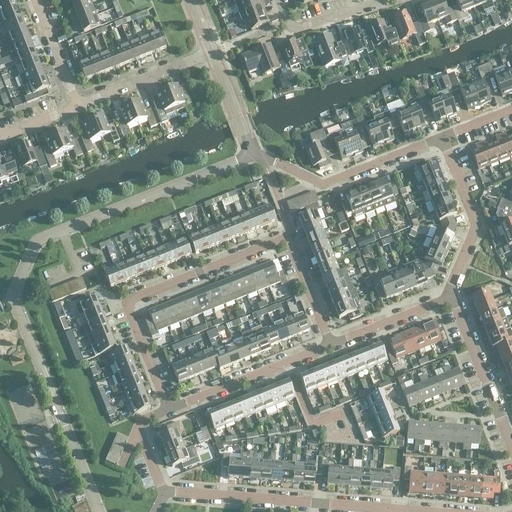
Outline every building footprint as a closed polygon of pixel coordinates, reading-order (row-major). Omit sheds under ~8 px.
[(6,0),(0,2),(0,13),(0,14),(17,8),(13,0),(6,0)] [(89,0),(78,0),(71,3),(75,13),(92,6),(89,0)] [(244,0),(235,4),(238,13),(268,2),(267,0),(244,0)] [(431,4),(437,22),(444,19),(446,26),(457,21),(452,9),(446,11),(441,0),(431,4)] [(452,9),(457,21),(458,23),(468,19),(465,12),(473,9),(469,0),(455,0),(458,6),(452,9)] [(469,0),(473,9),(481,6),(483,12),(493,8),(490,0),(469,0)] [(242,23),(247,21),(264,14),(262,10),(264,9),(265,7),(269,5),(268,2),(238,13),(242,23)] [(423,35),(434,31),(431,24),(437,22),(431,4),(420,9),(424,20),(418,22),(418,23),(423,35)] [(92,6),(75,13),(79,23),(96,16),(92,6)] [(17,8),(0,14),(4,25),(21,18),(17,8)] [(268,24),(268,26),(278,22),(276,16),(270,19),(268,18),(266,19),(264,14),(247,21),(251,31),(268,24)] [(417,41),(419,47),(427,44),(425,38),(424,38),(423,35),(418,23),(411,26),(406,14),(394,18),(400,35),(412,30),(417,41)] [(498,14),(492,16),(495,27),(501,25),(498,14)] [(96,16),(79,23),(84,33),(100,27),(96,16)] [(21,18),(4,25),(8,35),(25,28),(21,18)] [(382,22),(369,27),(377,46),(386,43),(389,50),(399,46),(394,32),(392,28),(386,31),(382,22)] [(472,38),(484,34),(481,26),(469,30),(472,38)] [(25,28),(8,35),(12,45),(29,38),(25,28)] [(357,28),(342,34),(351,56),(366,50),(368,55),(373,69),(380,67),(374,52),(368,38),(362,40),(357,28)] [(233,31),(228,33),(231,41),(236,38),(233,31)] [(149,36),(155,53),(166,49),(159,32),(149,36)] [(139,40),(145,57),(155,53),(149,36),(139,40)] [(339,61),(346,58),(341,45),(334,48),(330,37),(315,43),(324,66),(339,61)] [(29,38),(12,45),(16,55),(33,48),(29,38)] [(129,44),(135,61),(145,57),(139,40),(129,44)] [(298,59),(300,58),(305,69),(312,67),(308,58),(306,53),(306,52),(300,54),(294,42),(282,46),(289,63),(290,68),(300,64),(298,59)] [(119,48),(125,65),(135,61),(129,44),(119,48)] [(269,46),(255,51),(255,52),(242,57),(248,72),(261,67),(265,75),(279,70),(282,78),(287,76),(282,63),(277,65),(269,46)] [(33,48),(16,55),(20,65),(37,58),(33,48)] [(109,52),(115,69),(125,65),(119,48),(109,52)] [(98,56),(105,73),(115,69),(109,52),(98,56)] [(88,60),(95,77),(105,73),(98,56),(88,60)] [(24,75),(41,68),(37,58),(20,65),(24,75)] [(95,77),(88,60),(78,64),(85,81),(95,77)] [(490,63),(483,66),(487,78),(494,75),(493,71),(490,63)] [(483,66),(477,68),(481,80),(487,78),(483,66)] [(503,67),(493,71),(494,75),(495,78),(502,97),(507,95),(511,94),(511,89),(506,74),(503,67)] [(45,78),(44,78),(41,68),(24,75),(28,85),(45,78)] [(447,76),(454,91),(460,89),(455,77),(454,74),(447,76)] [(448,94),(454,91),(447,76),(441,79),(448,94)] [(38,100),(36,94),(51,88),(46,77),(44,78),(45,78),(28,85),(23,87),(27,97),(24,98),(27,104),(38,100)] [(287,77),(281,80),(284,88),(290,86),(287,77)] [(472,87),(480,108),(485,104),(490,101),(483,83),(472,87)] [(173,86),(167,89),(176,113),(185,109),(188,114),(194,112),(188,96),(184,97),(179,86),(174,88),(173,86)] [(480,108),(472,87),(460,92),(468,111),(474,108),(479,108),(480,108)] [(159,100),(153,103),(156,109),(162,124),(168,122),(166,116),(176,113),(167,89),(160,92),(160,93),(157,94),(159,100)] [(449,97),(439,101),(446,119),(449,118),(449,119),(457,116),(449,97)] [(19,100),(12,102),(15,109),(21,106),(19,100)] [(129,104),(137,124),(147,120),(150,129),(157,127),(150,111),(148,112),(143,100),(137,103),(136,101),(129,104)] [(446,119),(439,101),(430,105),(427,100),(421,103),(426,115),(432,113),(436,124),(444,121),(444,120),(446,119)] [(407,112),(415,131),(417,130),(418,131),(426,128),(421,117),(426,115),(421,103),(416,105),(415,104),(410,106),(412,110),(407,112)] [(137,124),(129,104),(122,107),(123,108),(119,109),(124,121),(118,124),(125,139),(131,137),(128,128),(137,124)] [(390,115),(395,127),(400,125),(405,136),(413,133),(412,132),(415,131),(407,112),(406,109),(390,115)] [(383,144),(384,144),(386,143),(386,144),(394,141),(390,129),(395,127),(390,115),(389,113),(373,119),(374,121),(383,144)] [(92,118),(101,139),(110,135),(113,144),(120,141),(113,125),(110,127),(105,115),(100,117),(99,116),(92,118)] [(92,118),(86,121),(86,123),(83,124),(87,136),(81,138),(88,154),(94,152),(90,143),(101,139),(92,118)] [(362,118),(356,121),(359,127),(364,140),(369,137),(373,149),(381,146),(381,145),(383,144),(374,121),(364,125),(362,118)] [(352,127),(342,131),(345,139),(352,156),(354,155),(355,156),(363,153),(358,142),(364,140),(359,127),(356,121),(350,123),(352,127)] [(55,133),(62,154),(72,150),(76,159),(82,156),(76,140),(72,142),(68,130),(62,132),(62,131),(55,133)] [(324,131),(323,130),(309,136),(313,145),(311,146),(306,149),(313,167),(318,165),(320,170),(331,166),(327,154),(332,152),(324,131)] [(342,131),(326,137),(332,152),(337,150),(342,161),(350,158),(349,157),(352,156),(345,139),(342,131)] [(62,154),(55,133),(47,136),(48,137),(45,138),(50,151),(44,153),(50,169),(57,166),(53,157),(62,154)] [(500,136),(509,158),(511,156),(511,137),(506,140),(504,134),(500,136)] [(492,145),(498,162),(509,158),(500,136),(496,137),(497,143),(492,145)] [(479,144),(488,166),(498,162),(492,145),(487,148),(484,142),(479,144)] [(40,149),(39,149),(34,151),(32,149),(30,144),(16,149),(23,168),(37,163),(39,170),(46,167),(40,149)] [(488,166),(479,144),(475,145),(477,151),(471,154),(478,170),(488,166)] [(0,182),(0,180),(8,178),(7,175),(16,172),(12,161),(7,163),(3,161),(1,155),(0,155),(0,186),(2,186),(0,182)] [(423,182),(440,175),(436,165),(433,166),(431,160),(417,166),(420,172),(419,172),(423,182)] [(21,175),(16,177),(19,185),(24,183),(21,175)] [(440,175),(423,182),(427,192),(445,185),(440,175)] [(375,185),(385,208),(395,204),(392,198),(398,195),(393,182),(387,184),(386,181),(375,185)] [(365,189),(374,212),(385,208),(375,185),(365,189)] [(445,185),(427,192),(431,202),(449,195),(445,185)] [(355,193),(364,216),(374,212),(365,189),(355,193)] [(309,194),(313,205),(317,204),(319,203),(314,192),(309,194)] [(341,203),(346,216),(352,214),(354,220),(364,216),(355,193),(345,197),(346,200),(341,203)] [(303,196),(307,208),(313,205),(309,194),(303,196)] [(435,212),(453,205),(449,195),(431,202),(435,212)] [(297,199),(302,210),(305,209),(307,208),(303,196),(297,199)] [(292,201),(296,212),(302,210),(297,199),(292,201)] [(499,205),(510,210),(511,205),(511,203),(501,199),(499,205)] [(286,203),(291,214),(296,212),(292,201),(286,203)] [(487,206),(502,212),(508,215),(510,210),(499,205),(490,201),(487,206)] [(303,228),(320,221),(316,212),(320,210),(317,204),(313,205),(307,208),(305,209),(307,214),(299,218),(303,228)] [(259,210),(265,226),(276,222),(269,205),(259,210)] [(442,227),(457,227),(453,217),(457,216),(453,205),(435,212),(439,222),(440,222),(442,227)] [(255,230),(265,226),(259,210),(249,214),(255,230)] [(500,226),(504,237),(511,234),(511,221),(511,222),(509,215),(508,215),(502,212),(501,215),(505,224),(500,226)] [(255,230),(249,214),(239,218),(245,234),(255,230)] [(245,234),(239,218),(229,222),(235,238),(245,234)] [(303,228),(307,238),(323,232),(319,222),(320,222),(320,221),(303,228)] [(219,226),(225,242),(235,238),(229,222),(219,226)] [(345,223),(338,226),(341,233),(348,230),(349,230),(346,223),(345,223)] [(209,230),(215,246),(225,242),(219,226),(209,230)] [(433,240),(450,247),(455,237),(452,236),(457,227),(442,227),(440,231),(437,230),(433,240)] [(199,234),(205,250),(215,246),(209,230),(199,234)] [(323,232),(307,238),(311,248),(327,242),(323,232)] [(205,250),(199,234),(188,238),(195,254),(205,250)] [(511,234),(504,237),(508,246),(503,248),(506,254),(511,251),(511,234)] [(174,243),(181,260),(191,256),(184,239),(174,243)] [(429,250),(446,257),(450,247),(433,240),(429,250)] [(327,242),(311,248),(315,258),(331,252),(327,242)] [(164,247),(171,264),(181,260),(174,243),(164,247)] [(154,251),(160,268),(171,264),(164,247),(154,251)] [(370,247),(362,250),(364,256),(372,253),(370,247)] [(424,266),(435,277),(439,266),(442,267),(446,257),(429,250),(424,260),(426,261),(424,266)] [(144,255),(150,272),(160,268),(154,251),(144,255)] [(331,252),(315,258),(319,268),(335,262),(331,252)] [(134,259),(140,276),(150,272),(144,255),(134,259)] [(124,263),(130,280),(140,276),(134,259),(124,263)] [(408,266),(417,288),(427,284),(425,281),(435,277),(424,266),(420,267),(418,261),(408,266)] [(335,262),(319,268),(323,278),(339,272),(335,262)] [(130,280),(124,263),(114,267),(120,284),(130,280)] [(272,263),(261,267),(269,288),(274,286),(280,284),(281,286),(287,284),(282,272),(277,274),(272,263)] [(397,270),(406,292),(417,288),(408,266),(397,270)] [(120,284),(114,267),(103,271),(110,288),(120,284)] [(261,267),(249,272),(258,292),(268,288),(269,288),(261,267)] [(339,272),(323,279),(327,289),(343,282),(349,280),(345,270),(339,272)] [(389,279),(396,296),(406,292),(397,270),(387,274),(389,279)] [(249,272),(238,276),(246,297),(258,292),(249,272)] [(227,281),(235,301),(246,297),(238,276),(227,281)] [(76,281),(80,292),(86,290),(82,279),(76,281)] [(396,296),(389,279),(379,283),(379,284),(374,286),(379,299),(385,297),(386,301),(396,296)] [(343,282),(327,289),(331,299),(347,292),(352,290),(353,290),(349,280),(343,282)] [(70,283),(75,294),(80,292),(76,281),(70,283)] [(216,285),(224,306),(235,301),(227,281),(216,285)] [(65,285),(69,296),(75,294),(70,283),(65,285)] [(59,288),(64,299),(69,296),(65,285),(59,288)] [(216,285),(204,290),(213,310),(224,306),(216,285)] [(58,301),(64,299),(59,288),(54,290),(58,301)] [(58,301),(54,290),(51,291),(48,292),(52,303),(55,302),(58,301)] [(193,294),(201,315),(213,310),(204,290),(193,294)] [(347,292),(331,299),(335,309),(356,301),(352,290),(347,292)] [(488,291),(472,297),(476,308),(492,301),(488,291)] [(193,294),(182,298),(190,319),(201,315),(193,294)] [(75,306),(79,317),(84,315),(83,315),(100,308),(96,298),(75,306)] [(182,298),(171,303),(179,324),(190,319),(182,298)] [(356,301),(335,309),(339,319),(348,316),(350,321),(362,316),(359,310),(356,301)] [(492,301),(476,308),(480,318),(496,311),(492,301)] [(171,303),(159,307),(168,328),(179,324),(171,303)] [(276,306),(266,310),(268,315),(278,311),(276,306)] [(151,319),(145,321),(152,338),(158,335),(157,333),(168,328),(159,307),(148,312),(151,319)] [(87,325),(104,318),(100,308),(83,315),(84,315),(87,325)] [(496,311),(480,318),(484,328),(500,321),(506,319),(502,309),(496,311)] [(266,310),(256,314),(258,319),(268,315),(266,310)] [(293,319),(299,335),(310,331),(303,315),(293,319)] [(87,325),(83,327),(87,337),(91,335),(108,328),(104,318),(87,325)] [(283,323),(289,339),(299,335),(293,319),(283,323)] [(500,321),(484,328),(488,338),(510,329),(506,319),(500,321)] [(422,327),(430,347),(441,342),(444,350),(446,349),(450,347),(444,331),(438,334),(434,322),(422,327)] [(273,327),(279,343),(289,339),(283,323),(273,327)] [(269,347),(270,347),(279,343),(273,327),(262,331),(263,334),(264,334),(269,347)] [(411,331),(419,351),(430,347),(422,327),(411,331)] [(91,335),(87,337),(91,347),(95,345),(112,338),(108,328),(91,335)] [(260,354),(271,350),(270,347),(269,347),(264,334),(263,334),(262,331),(261,328),(251,331),(260,354)] [(511,334),(510,329),(488,338),(492,348),(492,349),(496,347),(508,341),(511,339),(511,334)] [(215,330),(205,334),(208,342),(212,341),(218,338),(215,330)] [(260,354),(251,331),(241,335),(243,342),(244,342),(250,358),(260,354)] [(400,336),(407,355),(419,351),(411,331),(400,336)] [(392,366),(398,363),(397,360),(407,355),(400,336),(388,340),(393,352),(387,354),(392,366)] [(112,338),(95,345),(100,355),(116,349),(112,339),(112,338)] [(240,362),(234,346),(231,339),(221,343),(224,350),(230,366),(240,362)] [(508,341),(496,347),(500,357),(511,351),(511,339),(508,341)] [(244,342),(243,342),(234,346),(240,362),(250,358),(244,342)] [(370,349),(377,366),(387,362),(381,345),(370,349)] [(114,365),(130,358),(126,348),(110,354),(114,365)] [(360,353),(367,370),(377,366),(370,349),(360,353)] [(62,361),(68,360),(65,350),(60,351),(62,361)] [(219,370),(230,366),(224,350),(214,353),(213,354),(219,367),(218,368),(219,370)] [(213,354),(214,353),(213,351),(202,355),(209,371),(218,368),(219,367),(213,354)] [(511,351),(500,357),(504,367),(511,363),(511,351)] [(350,357),(357,374),(367,370),(360,353),(350,357)] [(192,359),(199,375),(209,371),(202,355),(192,359)] [(340,361),(347,378),(357,374),(350,357),(340,361)] [(114,365),(118,374),(118,375),(134,368),(130,358),(114,365)] [(182,363),(189,379),(199,375),(192,359),(182,363)] [(330,365),(337,382),(347,378),(340,361),(330,365)] [(178,383),(189,379),(182,363),(172,367),(178,383)] [(320,369),(327,386),(337,382),(330,365),(320,369)] [(445,368),(454,390),(465,386),(459,369),(451,372),(448,367),(445,368)] [(118,375),(118,374),(113,376),(118,387),(122,385),(138,378),(134,368),(118,375)] [(436,378),(443,395),(454,390),(445,368),(443,369),(441,369),(444,375),(436,378)] [(310,373),(317,390),(327,386),(320,369),(310,373)] [(317,390),(310,373),(300,378),(306,394),(317,390)] [(423,377),(431,399),(443,395),(436,378),(428,381),(426,376),(423,377)] [(414,387),(420,403),(431,399),(423,377),(419,378),(421,384),(414,387)] [(126,395),(142,388),(138,378),(122,385),(126,395)] [(278,386),(285,403),(295,398),(289,382),(278,386)] [(400,386),(409,408),(420,403),(414,387),(406,390),(404,384),(400,386)] [(268,390),(275,407),(285,403),(278,386),(268,390)] [(146,398),(142,388),(126,395),(130,405),(146,398)] [(258,394),(265,411),(275,407),(268,390),(258,394)] [(383,392),(366,398),(370,408),(387,402),(383,392)] [(248,398),(255,415),(265,411),(258,394),(248,398)] [(146,398),(130,405),(134,415),(151,409),(146,398)] [(238,402),(245,419),(255,415),(248,398),(238,402)] [(235,423),(245,419),(238,402),(228,406),(235,423)] [(387,402),(370,408),(375,419),(391,412),(387,402)] [(235,423),(228,406),(218,410),(225,427),(235,423)] [(225,427),(218,410),(208,414),(214,431),(225,427)] [(391,412),(375,419),(378,429),(384,426),(395,422),(391,412)] [(395,422),(384,426),(378,429),(383,439),(399,432),(395,422)] [(408,422),(407,440),(415,440),(415,447),(418,447),(420,423),(408,422)] [(160,437),(164,447),(181,440),(177,430),(181,429),(178,423),(166,427),(168,433),(160,437)] [(420,423),(418,447),(422,447),(423,441),(431,442),(432,424),(420,423)] [(432,424),(431,442),(439,442),(439,449),(442,449),(444,425),(432,424)] [(444,425),(442,449),(443,449),(446,449),(447,443),(455,444),(456,426),(444,425)] [(456,426),(455,444),(463,444),(463,451),(466,451),(468,427),(456,426)] [(468,427),(466,451),(470,451),(471,445),(479,446),(481,428),(468,427)] [(211,440),(206,428),(200,430),(205,442),(211,440)] [(314,439),(321,436),(319,430),(312,433),(314,439)] [(115,439),(126,444),(128,438),(117,434),(115,439)] [(396,438),(396,446),(403,447),(404,438),(396,438)] [(112,445),(123,450),(126,444),(115,439),(112,445)] [(181,440),(164,447),(168,457),(185,450),(181,440)] [(110,450),(121,455),(123,450),(112,445),(110,450)] [(108,456),(119,461),(121,455),(110,450),(108,456)] [(185,450),(168,457),(172,468),(181,464),(183,470),(200,463),(197,457),(189,460),(185,450)] [(238,479),(240,460),(230,459),(230,456),(223,455),(222,468),(228,468),(227,478),(238,479)] [(116,466),(119,461),(108,456),(105,461),(116,466)] [(254,457),(249,456),(249,457),(247,458),(246,459),(246,460),(240,460),(238,479),(249,480),(251,461),(253,461),(254,457)] [(262,462),(260,480),(271,481),(272,463),(275,463),(275,459),(270,458),(270,459),(268,460),(268,461),(267,462),(262,462)] [(305,462),(305,465),(304,484),(315,485),(315,475),(321,476),(322,463),(323,458),(319,458),(316,458),(316,463),(305,462)] [(297,460),(292,460),(292,464),(283,463),(282,482),(293,483),(294,464),(297,465),(297,460)] [(251,461),(249,480),(260,480),(262,462),(253,461),(251,461)] [(272,463),(271,481),(282,482),(283,463),(275,463),(272,463)] [(322,463),(321,476),(327,476),(327,486),(338,487),(339,468),(329,467),(329,464),(322,463)] [(294,464),(293,483),(304,484),(305,465),(297,465),(294,464)] [(353,465),(348,464),(348,469),(339,468),(338,487),(348,488),(350,469),(353,469),(353,465)] [(375,467),(370,466),(369,470),(361,470),(359,489),(370,489),(372,471),(374,471),(375,467)] [(403,481),(409,481),(408,493),(420,494),(422,473),(411,472),(411,468),(404,468),(403,481)] [(359,489),(361,470),(353,469),(350,469),(348,488),(359,489)] [(383,472),(381,490),(392,491),(393,482),(399,482),(400,469),(393,469),(393,472),(383,472)] [(501,475),(499,470),(493,472),(494,475),(494,479),(483,478),(481,499),(493,500),(493,495),(499,495),(501,475)] [(383,472),(374,471),(372,471),(370,489),(381,490),(383,472)] [(422,473),(420,494),(433,495),(434,474),(422,473)] [(434,474),(433,495),(445,496),(446,475),(434,474)] [(457,497),(458,476),(446,475),(445,496),(457,497)] [(469,498),(470,477),(458,476),(457,497),(469,498)] [(483,478),(470,477),(469,498),(481,499),(483,478)]
